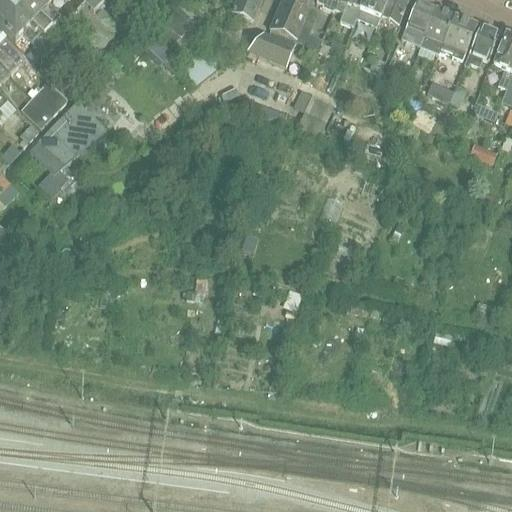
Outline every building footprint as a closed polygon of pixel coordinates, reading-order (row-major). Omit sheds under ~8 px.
[(0,0),(0,33),(14,47),(22,38),(30,45),(27,48),(31,53),(26,58),(34,66),(41,59),(43,61),(53,50),(43,40),(0,0)] [(0,0),(43,40),(60,23),(48,12),(35,0),(0,0)] [(106,0),(35,0),(48,12),(60,23),(65,27),(84,7),(93,15),(107,1),(106,0)] [(110,0),(114,3),(110,9),(121,19),(126,14),(122,10),(132,0),(110,0)] [(236,0),(230,16),(231,16),(253,26),(263,0),(236,0)] [(273,32),(272,35),(293,44),(294,41),(295,41),(312,0),(284,0),(272,32),(273,32)] [(318,0),(316,6),(334,13),(339,0),(318,0)] [(340,25),(353,31),(365,0),(339,0),(334,13),(343,17),(340,25)] [(379,23),(388,0),(365,0),(353,31),(356,23),(376,31),(379,23)] [(397,30),(410,0),(409,0),(388,0),(379,23),(397,30)] [(401,44),(419,51),(420,51),(436,11),(417,4),(401,44)] [(175,9),(148,37),(167,55),(194,27),(175,9)] [(440,53),(441,53),(455,19),(436,11),(420,51),(438,58),(440,53)] [(465,57),(477,28),(455,19),(441,53),(453,58),(452,61),(461,65),(465,57)] [(316,55),(321,43),(309,38),(315,24),(307,20),(296,46),(316,55)] [(482,64),(488,66),(499,36),(480,29),(465,67),(478,72),(482,64)] [(118,44),(126,52),(138,39),(130,31),(118,44)] [(290,50),(293,44),(272,35),(269,42),(263,40),(247,57),(285,72),(294,52),(290,50)] [(0,38),(0,69),(9,78),(15,72),(0,57),(0,42),(2,41),(0,38)] [(511,42),(505,39),(493,70),(503,75),(497,90),(506,94),(508,88),(511,78),(511,42)] [(317,56),(340,64),(345,50),(332,45),(332,46),(321,42),(317,56)] [(126,52),(118,44),(105,57),(113,65),(126,52)] [(183,73),(197,91),(228,66),(226,64),(205,55),(183,73)] [(373,62),(369,73),(381,77),(385,66),(373,62)] [(0,69),(0,87),(9,78),(0,69)] [(404,89),(408,79),(407,78),(407,77),(396,72),(391,83),(404,89)] [(408,79),(404,89),(405,89),(404,91),(413,95),(414,92),(409,90),(413,81),(408,79)] [(47,85),(32,101),(39,108),(54,92),(47,85)] [(431,87),(427,98),(447,107),(452,96),(431,87)] [(467,93),(456,88),(453,96),(452,96),(447,107),(459,112),(467,93)] [(32,101),(26,108),(46,128),(66,106),(66,103),(54,92),(39,108),(32,101)] [(317,143),(319,141),(334,111),(302,94),(294,111),(304,115),(300,123),(285,118),(281,126),(295,132),(317,143)] [(497,114),(475,106),(472,116),(493,124),(497,114)] [(37,147),(29,156),(49,176),(37,189),(51,202),(61,192),(60,192),(69,183),(59,174),(65,169),(68,166),(74,162),(92,147),(106,135),(77,107),(54,130),(43,141),(37,147)] [(26,108),(21,114),(41,133),(46,128),(26,108)] [(19,141),(27,148),(39,136),(30,129),(19,141)] [(497,156),(489,153),(474,147),(469,159),(493,168),(497,156)] [(0,190),(3,194),(10,188),(11,187),(0,175),(0,190)] [(0,197),(0,204),(5,210),(19,195),(10,187),(0,197)] [(493,217),(499,202),(480,195),(474,210),(493,217)] [(0,228),(0,247),(9,253),(18,241),(0,228)]
